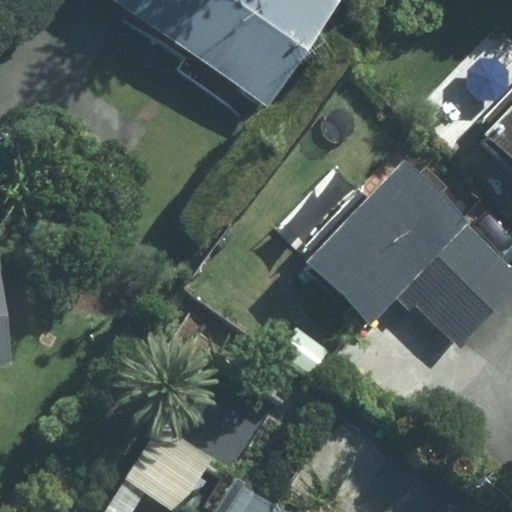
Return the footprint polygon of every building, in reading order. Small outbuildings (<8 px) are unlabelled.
[(348,1),(346,0),(121,0),(275,108),(348,1)] [(511,77),(454,138),(511,192),(511,77)] [(504,282),(372,163),(277,268),(345,329),(376,296),(395,313),(400,308),(444,348),(504,282)] [(0,372),(22,370),(13,272),(0,273),(0,372)] [(287,511),(251,489),(236,511),(287,511)]
